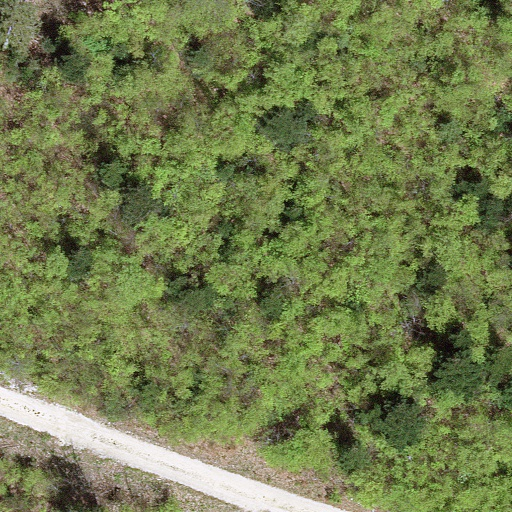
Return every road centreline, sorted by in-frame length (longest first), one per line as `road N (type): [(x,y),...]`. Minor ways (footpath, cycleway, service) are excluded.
road 1 (track): [(0,394),(317,511)]
road 2 (track): [(0,26),(129,0)]
